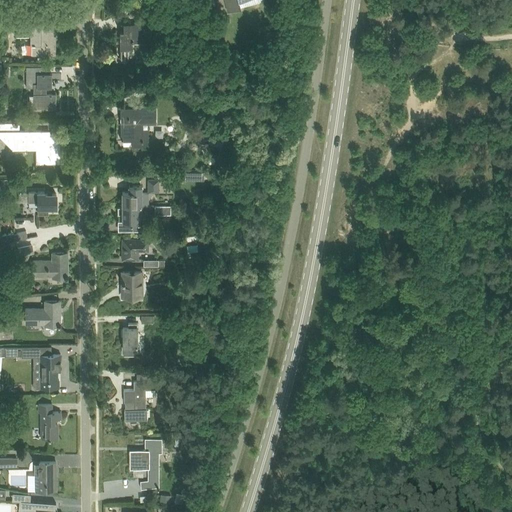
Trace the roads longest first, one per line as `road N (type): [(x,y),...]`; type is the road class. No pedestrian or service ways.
road 1 (unclassified): [(326,0),(286,257),(215,511)]
road 2 (primary): [(248,511),(303,314),(353,0)]
road 3 (unclassified): [(86,511),(82,0)]
